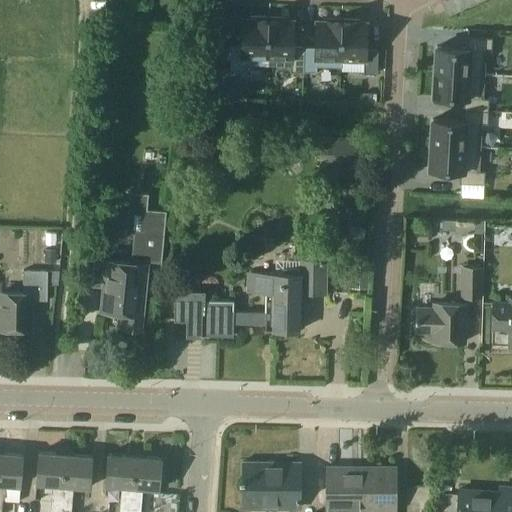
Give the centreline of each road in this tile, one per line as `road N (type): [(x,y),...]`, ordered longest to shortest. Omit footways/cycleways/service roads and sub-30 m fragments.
road 1 (residential): [(401,0),(377,407)]
road 2 (tertiary): [(0,397),(199,402)]
road 3 (tertiary): [(199,402),(377,407)]
road 4 (tertiary): [(377,407),(511,410)]
